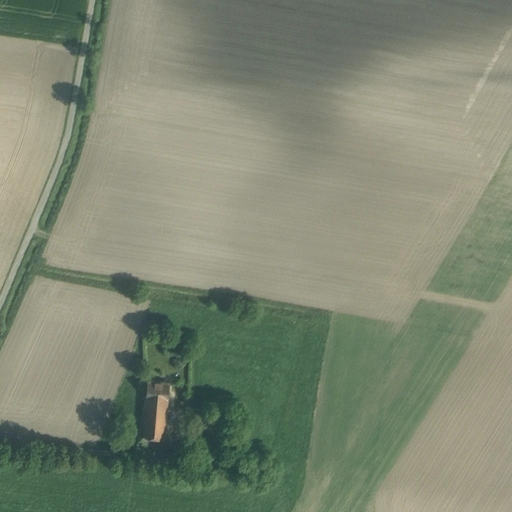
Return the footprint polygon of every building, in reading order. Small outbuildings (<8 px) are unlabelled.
[(170,381),(147,379),(146,395),(168,396),(170,381)] [(168,396),(146,395),(143,435),(165,437),(168,396)] [(209,408),(195,407),(193,439),(198,439),(206,440),(209,408)] [(206,440),(198,439),(196,458),(213,459),(217,409),(209,408),(206,440)] [(165,437),(143,435),(141,453),(163,455),(164,443),(165,437)] [(179,444),(164,443),(163,455),(178,456),(179,444)]
